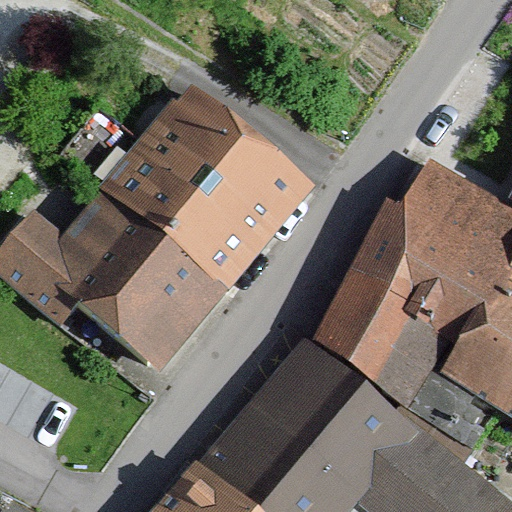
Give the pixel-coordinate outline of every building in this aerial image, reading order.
[(189,83),(104,192),(212,275),(296,167),(189,83)] [(511,216),(506,214),(428,170),(400,215),(382,204),(310,332),(461,438),(484,401),(511,417),(511,216)] [(64,243),(33,219),(0,260),(0,287),(61,335),(76,316),(149,373),(220,282),(212,275),(104,192),(64,243)] [(503,511),(305,354),(207,454),(274,511),(503,511)] [(274,511),(207,454),(155,511),(274,511)]
